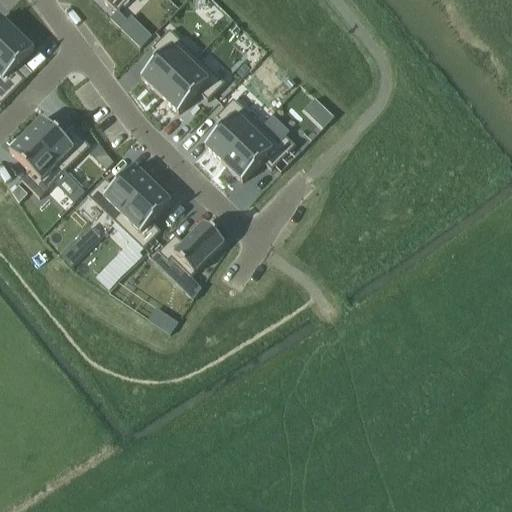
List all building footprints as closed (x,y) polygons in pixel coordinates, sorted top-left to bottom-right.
[(109,0),(122,12),(132,2),(129,0),(109,0)] [(0,55),(14,41),(0,27),(0,55)] [(170,34),(152,52),(161,60),(172,49),(173,50),(180,43),(170,34)] [(14,41),(0,55),(0,89),(11,78),(31,58),(14,41)] [(161,60),(141,81),(160,99),(191,67),(173,50),(172,49),(161,60)] [(191,67),(160,99),(179,117),(199,97),(210,86),(208,85),(191,67)] [(0,89),(0,102),(2,105),(20,87),(11,78),(0,89)] [(210,86),(199,97),(208,105),(225,87),(215,78),(208,85),(210,86)] [(233,103),(216,121),(225,130),(236,119),(237,120),(244,113),(233,103)] [(334,121),(327,114),(318,123),(326,130),(334,121)] [(225,130),(205,150),(224,168),(255,137),(237,120),(236,119),(225,130)] [(43,122),(26,139),(58,170),(73,154),(74,153),(63,142),(43,122)] [(72,133),(63,142),(74,153),(73,154),(80,160),(90,150),(72,133)] [(255,137),(224,168),(242,187),(263,166),(273,155),(272,154),(255,137)] [(26,139),(10,156),(30,176),(41,187),(42,186),(58,170),(26,139)] [(273,155),(263,166),(271,175),(289,157),(279,147),(272,154),(273,155)] [(114,191),(103,202),(105,203),(122,220),(153,189),(134,171),(114,191)] [(30,176),(22,185),(40,202),(49,192),(42,186),(41,187),(30,176)] [(105,183),(88,200),(98,210),(105,203),(103,202),(114,191),(105,183)] [(12,196),(19,207),(28,198),(19,188),(12,196)] [(153,189),(122,220),(140,238),(141,239),(152,228),(172,207),(153,189)] [(184,248),(173,259),(175,260),(194,279),(225,247),(204,227),(184,248)] [(140,238),(133,244),(143,254),(161,236),(152,228),(141,239),(140,238)] [(61,259),(72,270),(101,240),(89,229),(61,259)] [(175,239),(158,257),(168,267),(175,260),(173,259),(184,248),(175,239)] [(143,260),(140,257),(133,250),(98,285),(109,295),(143,260)] [(167,318),(158,331),(170,339),(179,326),(167,318)]
